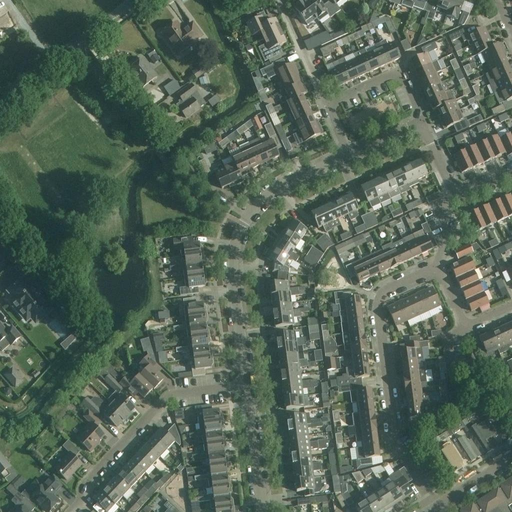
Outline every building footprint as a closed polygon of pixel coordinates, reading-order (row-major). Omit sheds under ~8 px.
[(317,0),(307,0),(305,2),(315,15),(320,22),(319,21),(328,14),(331,18),(335,15),(327,3),(322,7),(317,0)] [(331,0),(327,3),(335,15),(340,11),(336,5),(342,0),(331,0)] [(396,0),(395,4),(401,7),(401,5),(412,9),(412,7),(415,0),(396,0)] [(415,0),(412,7),(429,13),(433,0),(415,0)] [(435,12),(446,16),(452,0),(439,0),(439,2),(434,0),(433,0),(429,13),(434,15),(435,12)] [(463,3),(455,0),(452,0),(446,16),(457,20),(463,3)] [(315,15),(305,2),(304,1),(294,8),(305,23),(315,15)] [(458,25),(462,26),(464,25),(469,15),(463,13),(458,25)] [(0,33),(2,33),(7,30),(15,26),(8,15),(1,19),(0,18),(0,33)] [(260,32),(263,39),(280,31),(275,19),(268,22),(265,15),(246,24),(252,36),(260,32)] [(390,35),(396,32),(390,19),(384,17),(383,18),(390,35)] [(363,21),(353,27),(356,33),(366,27),(363,21)] [(409,25),(411,33),(420,31),(418,22),(409,25)] [(182,31),(176,23),(162,33),(178,55),(192,45),(191,43),(201,36),(192,24),(182,31)] [(310,36),(317,34),(316,27),(308,29),(310,36)] [(472,45),(489,38),(485,27),(467,35),(472,45)] [(319,47),(332,41),(348,33),(345,28),(342,29),(343,33),(341,34),(340,32),(335,35),(336,37),(334,37),(333,34),(316,42),(319,47)] [(465,35),(463,30),(448,36),(451,42),(465,35)] [(283,54),(279,46),(286,42),(280,31),(263,39),(266,45),(258,48),(264,62),(268,60),(270,65),(282,59),(280,55),(283,54)] [(362,31),(347,38),(341,40),(343,46),(349,43),(359,39),(364,36),(363,34),(362,31)] [(303,39),(305,45),(317,41),(314,35),(303,39)] [(482,53),(493,47),(489,38),(472,45),(476,55),(482,53)] [(333,50),(338,48),(343,46),(341,40),(331,45),(333,50)] [(385,41),(380,43),(389,64),(400,59),(393,42),(387,45),(385,41)] [(372,52),(379,68),(389,64),(380,43),(375,45),(377,50),(372,52)] [(424,55),(407,63),(412,73),(432,64),(427,54),(437,49),(435,43),(421,49),(424,55)] [(334,52),(333,50),(331,45),(320,50),(323,57),(334,52)] [(493,47),(482,53),(486,63),(505,54),(504,50),(501,52),(498,45),(493,47)] [(160,60),(156,55),(153,49),(146,53),(150,58),(154,64),(160,60)] [(359,52),(369,73),(379,68),(372,52),(367,54),(365,50),(359,52)] [(358,78),(369,73),(359,52),(353,55),(355,60),(351,62),(358,78)] [(447,57),(451,66),(457,64),(453,54),(447,57)] [(505,54),(486,63),(490,73),(507,65),(504,58),(507,57),(505,54)] [(157,77),(143,59),(128,70),(142,88),(157,77)] [(344,59),(338,61),(348,83),(358,78),(351,62),(346,64),(344,59)] [(189,66),(193,73),(202,67),(198,60),(189,66)] [(337,88),(348,83),(338,61),(326,67),(328,73),(330,72),(337,88)] [(432,64),(412,73),(416,82),(436,73),(441,71),(437,61),(432,64)] [(276,71),(281,81),(298,73),(293,63),(276,71)] [(462,74),(457,64),(451,66),(456,76),(462,74)] [(490,84),(511,74),(511,70),(510,71),(507,65),(490,73),(485,75),(490,84)] [(262,77),(274,71),(272,66),(260,71),(262,77)] [(281,81),(284,89),(280,91),(281,93),(303,83),(298,73),(281,81)] [(436,73),(416,82),(418,86),(420,84),(423,91),(441,83),(436,73)] [(458,81),(460,86),(466,83),(464,79),(462,74),(456,76),(458,81)] [(511,74),(490,84),(494,94),(511,86),(511,74)] [(180,89),(174,80),(163,88),(169,96),(180,89)] [(457,81),(448,84),(451,91),(459,87),(457,81)] [(444,82),(441,83),(423,91),(421,92),(425,102),(448,92),(444,82)] [(287,95),(290,101),(302,95),(307,93),(303,83),(281,93),(280,94),(282,98),(287,95)] [(176,105),(186,118),(205,104),(196,92),(191,84),(177,94),(182,101),(176,105)] [(511,86),(494,94),(499,105),(511,98),(511,86)] [(445,93),(425,102),(427,105),(429,104),(433,111),(438,109),(455,100),(450,91),(448,92),(445,93)] [(290,101),(285,103),(289,113),(309,104),(308,101),(305,102),(302,95),(290,101)] [(455,100),(438,109),(441,115),(438,116),(439,120),(459,110),(455,100)] [(289,113),(294,123),(311,115),(308,108),(311,107),(309,104),(289,113)] [(494,116),(506,111),(503,105),(491,110),(494,116)] [(267,111),(272,121),(277,119),(275,113),(273,109),(267,111)] [(459,110),(439,120),(441,123),(443,122),(446,128),(464,120),(459,110)] [(294,123),(298,133),(318,123),(317,122),(316,123),(315,121),(314,121),(311,115),(294,123)] [(469,127),(483,121),(480,115),(466,122),(469,127)] [(262,129),(257,118),(251,121),(256,132),(262,129)] [(272,121),(276,131),(282,128),(280,124),(277,119),(272,121)] [(244,125),(240,128),(244,133),(247,130),(253,126),(250,121),(244,125)] [(318,123),(298,133),(303,143),(323,134),(319,126),(318,127),(318,125),(318,123)] [(269,138),(276,136),(270,124),(264,127),(269,138)] [(240,128),(233,133),(235,139),(244,133),(240,128)] [(226,146),(235,139),(233,133),(222,141),(226,146)] [(511,154),(511,138),(510,134),(499,139),(505,153),(507,157),(511,154)] [(499,139),(498,135),(487,141),(495,158),(505,153),(499,139)] [(286,152),(292,150),(286,138),(281,141),(286,152)] [(271,140),(261,144),(269,161),(279,157),(271,140)] [(495,158),(487,141),(476,146),(484,163),(495,158)] [(239,148),(241,153),(250,173),(253,171),(252,169),(259,166),(251,149),(249,143),(239,148)] [(259,166),(269,161),(261,144),(251,149),(259,166)] [(484,163),(476,146),(465,151),(473,168),(484,163)] [(473,168),(465,151),(454,156),(462,173),(473,168)] [(240,175),(241,177),(250,173),(241,153),(231,158),(234,163),(239,175),(240,175)] [(206,178),(211,175),(204,160),(199,162),(206,178)] [(410,165),(417,181),(427,176),(420,161),(410,165)] [(243,182),(241,177),(240,175),(239,175),(234,163),(224,167),(232,184),(233,184),(234,186),(243,182)] [(417,181),(410,165),(409,163),(399,167),(409,188),(419,184),(417,181)] [(185,168),(193,178),(197,174),(190,165),(185,168)] [(222,189),(232,184),(224,167),(214,172),(222,189)] [(389,172),(400,195),(410,190),(409,188),(399,167),(389,172)] [(389,172),(380,176),(390,199),(400,195),(389,172)] [(377,181),(371,183),(381,204),(390,200),(390,199),(380,176),(376,178),(377,181)] [(372,208),(381,204),(371,183),(361,188),(368,203),(369,202),(372,208)] [(435,187),(425,191),(427,196),(437,192),(435,187)] [(428,204),(441,198),(438,192),(425,198),(428,204)] [(350,193),(340,198),(348,215),(351,221),(355,219),(358,216),(356,212),(358,211),(350,193)] [(511,215),(511,198),(510,195),(500,200),(508,218),(511,215)] [(340,198),(330,202),(338,220),(348,215),(340,198)] [(508,218),(500,200),(489,205),(497,223),(508,218)] [(320,206),(321,209),(328,224),(338,220),(330,202),(320,206)] [(497,223),(489,205),(478,210),(486,228),(497,223)] [(331,231),(328,224),(321,209),(311,214),(318,229),(323,227),(326,233),(331,231)] [(486,228),(478,210),(466,215),(475,233),(486,228)] [(366,215),(372,228),(378,225),(372,212),(366,215)] [(372,228),(366,215),(361,217),(367,230),(372,228)] [(284,230),(301,240),(307,231),(290,220),(284,230)] [(413,235),(422,255),(432,250),(429,243),(434,241),(427,224),(421,227),(425,235),(420,238),(417,233),(413,235)] [(281,235),(278,239),(295,249),(301,240),(284,230),(281,235)] [(320,238),(328,248),(334,245),(325,234),(320,238)] [(494,234),(485,237),(487,243),(496,239),(494,234)] [(363,235),(357,238),(353,240),(355,247),(360,244),(362,248),(367,246),(364,240),(365,240),(363,235)] [(413,235),(408,237),(402,240),(405,245),(411,260),(422,255),(413,235)] [(184,256),(203,254),(202,248),(200,248),(199,243),(192,244),(191,237),(173,240),(174,251),(180,250),(181,257),(184,256)] [(328,248),(320,238),(315,242),(323,252),(328,248)] [(275,249),(293,261),(296,263),(299,257),(293,253),(295,249),(278,239),(276,242),(279,244),(275,249)] [(355,247),(353,240),(335,248),(338,255),(355,247)] [(411,260),(405,245),(402,240),(403,241),(392,245),(394,250),(401,264),(411,260)] [(458,259),(473,252),(469,245),(455,252),(458,259)] [(307,246),(304,253),(310,256),(313,249),(307,246)] [(293,261),(275,249),(273,248),(266,259),(272,262),(272,261),(273,261),(272,273),(276,273),(290,275),(290,269),(289,268),(293,261)] [(373,259),(380,274),(390,269),(384,255),(382,250),(372,255),(373,259)] [(394,250),(384,255),(390,269),(401,264),(394,250)] [(502,259),(498,250),(492,253),(497,262),(502,259)] [(317,264),(323,255),(318,251),(312,261),(317,264)] [(183,267),(202,265),(201,261),(204,260),(203,254),(184,256),(185,264),(182,264),(182,265),(183,267)] [(363,264),(370,279),(380,274),(373,259),(372,255),(361,260),(363,264)] [(450,266),(456,278),(473,270),(474,271),(475,270),(470,258),(450,266)] [(359,283),(370,279),(363,264),(361,260),(345,267),(350,279),(356,276),(359,283)] [(184,278),(206,275),(205,269),(203,269),(202,265),(183,267),(182,265),(176,266),(176,270),(183,270),(184,278)] [(456,278),(461,289),(478,281),(474,271),(473,270),(456,278)] [(303,291),(305,291),(304,287),(289,289),(288,282),(289,282),(290,275),(276,273),(275,283),(270,284),(271,295),(303,291)] [(206,275),(184,278),(185,288),(179,289),(180,296),(198,294),(197,288),(205,287),(204,282),(207,282),(206,275)] [(34,314),(38,319),(49,310),(35,294),(41,289),(31,278),(25,283),(23,280),(12,289),(17,295),(10,302),(26,321),(34,314)] [(461,289),(466,300),(483,292),(478,281),(461,289)] [(503,284),(497,286),(502,297),(508,294),(503,284)] [(421,293),(429,311),(440,306),(432,288),(421,293)] [(271,295),(272,306),(291,304),(290,297),(302,295),(303,294),(303,291),(271,295)] [(483,292),(466,300),(471,312),(489,304),(483,292)] [(344,305),(345,311),(360,309),(359,298),(351,299),(350,293),(338,294),(340,305),(344,305)] [(421,293),(410,298),(418,316),(429,311),(421,293)] [(210,294),(202,296),(206,307),(213,305),(210,294)] [(203,303),(196,304),(195,298),(183,300),(185,317),(207,314),(206,308),(203,308),(203,303)] [(418,316),(410,298),(399,303),(407,321),(418,316)] [(407,321),(399,303),(388,308),(396,326),(407,321)] [(291,304),(272,306),(273,314),(273,315),(273,317),(301,313),(309,312),(309,310),(306,309),(292,311),(291,304)] [(362,321),(360,309),(345,311),(339,312),(340,318),(343,318),(343,323),(362,321)] [(178,312),(169,312),(170,324),(178,324),(178,312)] [(301,317),(301,313),(273,317),(273,319),(274,319),(275,328),(294,325),(293,318),(301,317)] [(182,323),(182,326),(186,326),(186,328),(206,325),(205,321),(208,321),(207,314),(185,317),(186,323),(182,323)] [(146,320),(146,325),(160,324),(160,315),(146,315),(146,320)] [(308,320),(309,327),(318,326),(317,319),(308,320)] [(341,329),(342,335),(363,332),(362,321),(343,323),(341,323),(341,329)] [(0,350),(1,352),(10,344),(11,346),(20,337),(12,327),(6,332),(0,324),(0,350)] [(511,327),(510,324),(500,329),(508,348),(511,346),(511,327)] [(180,326),(180,331),(186,330),(187,338),(191,338),(210,335),(209,329),(206,329),(206,325),(186,328),(186,326),(182,326),(180,326)] [(319,334),(318,326),(309,327),(308,327),(309,335),(319,334)] [(509,350),(508,348),(500,329),(490,334),(497,350),(499,355),(509,350)] [(277,345),(305,342),(304,338),(296,339),(295,332),(276,334),(277,343),(277,345)] [(365,343),(363,332),(342,335),(344,346),(365,343)] [(497,350),(490,334),(486,335),(485,334),(478,337),(484,350),(479,352),(484,364),(490,362),(489,359),(494,356),(493,352),(497,350)] [(191,338),(187,338),(186,339),(187,346),(188,346),(189,347),(189,349),(208,347),(208,342),(210,342),(210,335),(191,338)] [(324,348),(336,347),(336,345),(331,338),(329,338),(329,336),(322,337),(324,348)] [(305,342),(277,345),(277,348),(278,348),(279,356),(298,354),(297,347),(305,346),(305,342)] [(420,343),(410,344),(407,344),(408,350),(400,351),(402,363),(418,361),(423,360),(422,348),(428,348),(427,342),(420,343)] [(350,351),(350,356),(366,354),(365,343),(344,346),(344,351),(350,351)] [(189,347),(182,348),(183,352),(183,354),(188,353),(189,360),(194,359),(212,357),(212,350),(209,351),(208,347),(189,349),(189,347)] [(324,348),(325,360),(332,359),(331,353),(334,353),(337,351),(336,347),(324,348)] [(266,351),(268,359),(275,357),(274,350),(266,351)] [(186,364),(187,355),(172,354),(172,362),(167,361),(167,368),(174,368),(174,363),(186,364)] [(298,354),(279,356),(280,367),(307,363),(307,360),(299,361),(298,354)] [(368,366),(366,354),(350,356),(352,367),(352,368),(368,366)] [(146,371),(140,376),(140,377),(153,389),(154,390),(163,380),(157,374),(161,369),(148,356),(140,365),(146,371)] [(194,359),(195,367),(191,367),(192,373),(177,374),(178,379),(205,375),(204,369),(211,368),(211,364),(213,363),(212,357),(194,359)] [(327,371),(333,370),(336,370),(334,358),(332,359),(325,360),(327,371)] [(403,374),(419,372),(418,361),(402,363),(403,374)] [(307,363),(280,367),(281,375),(281,378),(300,375),(300,368),(308,367),(307,363)] [(347,379),(349,379),(350,385),(362,384),(361,378),(369,377),(368,366),(352,368),(346,368),(347,379)] [(120,377),(113,371),(110,374),(117,380),(120,377)] [(403,374),(405,385),(426,383),(425,371),(419,372),(403,374)] [(17,373),(8,380),(16,389),(24,381),(17,373)] [(104,380),(116,391),(107,401),(111,405),(126,419),(131,413),(134,408),(119,393),(123,389),(109,375),(104,380)] [(300,375),(281,378),(281,380),(282,380),(283,388),(315,384),(314,380),(301,382),(300,375)] [(144,398),(153,389),(140,377),(140,376),(134,382),(128,376),(119,385),(133,397),(138,392),(144,398)] [(427,388),(426,383),(405,385),(406,397),(422,395),(421,388),(427,388)] [(315,384),(283,388),(284,399),(303,397),(302,390),(311,389),(316,388),(317,386),(317,384),(315,384)] [(362,384),(350,385),(349,386),(351,403),(356,403),(372,401),(371,389),(363,390),(362,384)] [(428,394),(422,395),(406,397),(407,408),(423,406),(423,400),(429,399),(428,394)] [(303,397),(284,399),(286,410),(304,408),(313,406),(312,402),(304,403),(303,397)] [(89,411),(96,418),(102,411),(87,398),(82,404),(89,411)] [(374,412),(372,401),(356,403),(358,414),(374,412)] [(182,411),(190,411),(191,403),(183,402),(182,411)] [(126,419),(111,405),(103,414),(117,427),(120,423),(121,424),(126,419)] [(204,423),(204,424),(223,421),(222,415),(219,415),(219,410),(212,411),(211,405),(195,408),(196,414),(197,414),(199,424),(204,423)] [(429,405),(423,406),(407,408),(409,419),(417,418),(417,424),(434,422),(433,416),(431,417),(429,405)] [(486,406),(474,414),(477,419),(477,420),(483,416),(486,421),(493,417),(486,406)] [(96,418),(89,411),(83,417),(90,424),(84,430),(87,432),(78,441),(90,452),(97,446),(96,445),(104,435),(97,428),(101,423),(96,418)] [(353,426),(375,423),(374,412),(358,414),(352,415),(353,426)] [(306,422),(305,414),(287,417),(288,425),(287,425),(287,428),(315,424),(315,420),(306,422)] [(477,419),(474,414),(465,420),(468,425),(473,422),(477,419)] [(470,430),(486,454),(493,450),(488,441),(496,436),(485,420),(470,430)] [(224,428),(223,421),(204,424),(205,431),(202,431),(202,433),(202,435),(222,432),(221,428),(224,428)] [(375,423),(353,426),(354,437),(376,434),(375,423)] [(460,423),(451,429),(454,434),(463,428),(460,423)] [(288,430),(289,438),(308,436),(307,429),(316,428),(315,424),(287,428),(288,430)] [(166,434),(160,428),(152,436),(167,450),(174,442),(179,446),(180,445),(179,438),(174,425),(166,434)] [(57,427),(52,432),(59,439),(65,435),(57,427)] [(203,438),(206,438),(207,445),(225,443),(225,436),(222,436),(222,432),(202,435),(202,433),(195,433),(196,438),(203,437),(203,438)] [(446,432),(437,438),(441,443),(449,437),(446,432)] [(361,442),(362,448),(378,446),(376,434),(354,437),(355,443),(361,442)] [(167,450),(152,436),(145,444),(159,458),(167,450)] [(289,438),(291,449),(318,446),(318,442),(309,443),(308,436),(289,438)] [(464,437),(458,440),(472,462),(478,458),(464,437)] [(441,443),(437,438),(431,442),(436,450),(442,445),(441,443)] [(82,464),(74,458),(80,452),(68,441),(62,447),(70,454),(55,469),(66,480),(82,464)] [(225,443),(207,445),(208,453),(204,453),(204,454),(205,456),(224,454),(224,449),(226,449),(225,443)] [(159,458),(145,444),(138,452),(152,465),(159,458)] [(449,444),(438,450),(453,474),(464,467),(449,444)] [(311,457),(310,450),(319,449),(318,446),(291,449),(292,457),(291,458),(292,460),(311,457)] [(360,460),(360,466),(372,464),(372,458),(379,457),(378,446),(362,448),(356,448),(358,460),(360,460)] [(152,465),(138,452),(135,455),(137,456),(132,461),(145,473),(152,465)] [(10,467),(10,466),(0,453),(0,473),(5,469),(10,475),(5,480),(8,484),(18,476),(10,467)] [(204,454),(198,455),(199,459),(205,458),(205,460),(208,459),(209,466),(228,464),(227,458),(225,458),(224,454),(205,456),(204,454)] [(311,457),(292,460),(292,462),(294,470),(321,467),(320,463),(312,464),(311,457)] [(391,457),(381,460),(383,465),(393,461),(391,457)] [(125,465),(123,467),(137,481),(145,473),(132,461),(127,466),(125,465)] [(207,474),(207,475),(207,477),(227,475),(226,471),(229,470),(228,464),(209,466),(210,474),(207,474)] [(123,467),(115,475),(130,489),(137,481),(123,467)] [(321,467),(294,470),(295,481),(314,479),(313,472),(321,471),(321,467)] [(392,483),(403,500),(413,493),(405,482),(410,479),(404,468),(389,478),(392,483)] [(370,470),(361,472),(366,480),(374,475),(370,470)] [(359,473),(359,472),(353,474),(359,483),(364,479),(359,473)] [(164,477),(168,481),(172,477),(167,473),(164,477)] [(108,483),(122,497),(130,489),(115,475),(108,483)] [(209,488),(212,488),(231,485),(230,479),(228,479),(227,475),(207,477),(207,475),(201,476),(201,480),(208,480),(209,488)] [(47,511),(48,511),(59,502),(52,495),(61,486),(52,477),(43,487),(42,486),(32,497),(47,511)] [(164,477),(156,485),(160,488),(161,489),(168,481),(164,477)] [(314,493),(317,492),(319,491),(321,490),(321,487),(320,478),(314,479),(295,481),(296,492),(303,491),(304,497),(314,496),(314,493)] [(502,488),(499,491),(498,489),(477,503),(478,504),(474,506),(473,504),(459,511),(511,511),(511,478),(500,486),(502,488)] [(122,497),(108,483),(100,491),(115,505),(122,497)] [(383,489),(394,506),(403,500),(392,483),(383,489)] [(156,484),(148,491),(153,496),(160,488),(156,485),(156,484)] [(212,488),(213,495),(210,495),(210,497),(210,499),(230,496),(229,492),(232,492),(231,485),(212,488)] [(374,495),(385,511),(394,506),(383,489),(374,495)] [(138,501),(145,493),(141,490),(134,497),(138,501)] [(114,511),(118,508),(115,505),(100,491),(93,499),(101,507),(96,511),(114,511)] [(148,491),(141,499),(145,504),(153,496),(148,491)] [(342,496),(347,506),(348,507),(353,504),(347,492),(342,496)] [(16,506),(9,511),(31,511),(35,508),(19,493),(11,502),(16,506)] [(347,506),(342,496),(341,496),(341,493),(335,494),(335,498),(342,509),(347,506)] [(365,501),(371,511),(383,511),(385,511),(374,495),(365,501)] [(214,502),(215,509),(234,507),(233,500),(230,501),(230,496),(210,499),(210,497),(204,498),(204,502),(211,501),(211,503),(214,502)] [(145,504),(141,499),(133,507),(138,511),(145,504)] [(169,511),(167,511),(179,511),(168,501),(163,505),(169,511)] [(371,511),(365,501),(355,507),(358,511),(371,511)]
